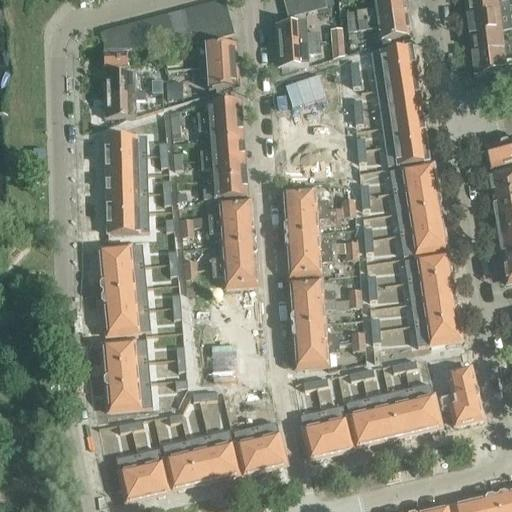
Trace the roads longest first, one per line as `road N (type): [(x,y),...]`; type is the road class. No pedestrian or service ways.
road 1 (residential): [(312,511),(282,384),(253,0)]
road 2 (residential): [(56,43),(67,329),(75,433),(92,511)]
road 3 (residential): [(339,511),(511,471)]
road 4 (residential): [(487,310),(464,138)]
road 5 (residential): [(511,447),(487,310)]
